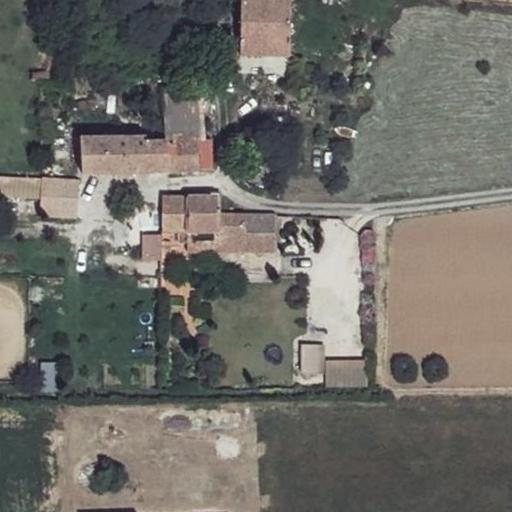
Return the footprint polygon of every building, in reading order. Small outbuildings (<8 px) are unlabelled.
[(291,0),(241,0),(239,55),(286,59),(291,0)] [(201,90),(161,91),(165,130),(165,143),(167,174),(211,171),(209,140),(204,139),(201,90)] [(145,138),(81,141),(82,177),(115,177),(167,174),(165,143),(144,143),(145,138)] [(0,200),(41,201),(41,178),(0,177),(0,200)] [(214,205),(162,202),(162,234),(175,234),(174,248),(270,253),(272,215),(214,212),(214,205)] [(326,360),(325,344),(299,345),(300,384),(367,383),(367,360),(326,360)]
